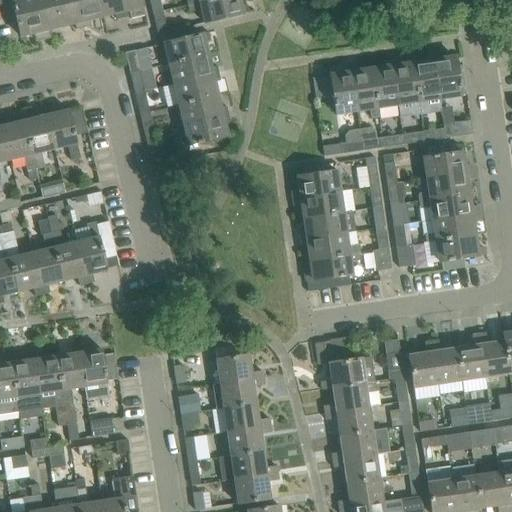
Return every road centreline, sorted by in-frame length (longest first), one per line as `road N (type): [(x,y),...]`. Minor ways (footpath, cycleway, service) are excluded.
road 1 (residential): [(153,280),(99,71),(82,65),(0,81)]
road 2 (residential): [(511,248),(480,50)]
road 3 (residential): [(322,319),(511,288)]
road 4 (residential): [(172,511),(150,363)]
